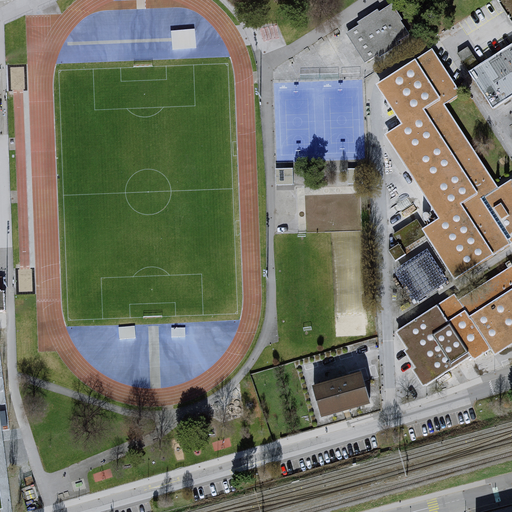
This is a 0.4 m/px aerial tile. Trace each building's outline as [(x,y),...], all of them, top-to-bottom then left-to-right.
[(511,0),(498,0),(511,21),(511,0)] [(359,27),(348,34),(366,63),(377,55),(379,55),(380,57),(400,45),(398,42),(409,35),(401,22),(403,21),(392,4),(380,12),(379,10),(357,24),(359,27)] [(194,28),(171,30),(172,49),(196,47),(194,28)] [(511,46),(482,65),(471,72),(495,110),(498,108),(511,99),(511,46)] [(444,223),(425,235),(415,220),(394,234),(401,244),(390,251),(398,264),(394,267),(415,300),(453,275),(455,280),(511,242),(511,181),(498,190),(443,105),(460,94),(432,52),(379,87),(405,126),(388,137),(444,223)] [(293,168),(275,169),(275,184),(293,184),(293,168)] [(359,173),(350,174),(350,184),(360,184),(359,173)] [(435,305),(396,331),(407,348),(404,349),(417,369),(413,371),(425,389),(470,359),(473,364),(491,351),(495,357),(511,345),(511,263),(478,286),(473,279),(436,303),(435,305)] [(364,376),(314,390),(323,422),(373,408),(364,376)]
